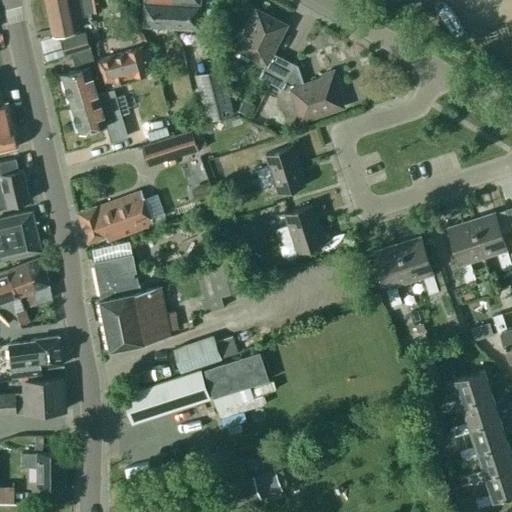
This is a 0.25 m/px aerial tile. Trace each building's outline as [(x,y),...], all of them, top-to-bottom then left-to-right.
[(75,16),(82,15),(78,0),(46,0),(52,33),(77,29),(75,16)] [(100,11),(98,0),(87,0),(90,13),(100,11)] [(170,27),(171,2),(171,0),(143,0),(142,25),(170,27)] [(199,3),(171,2),(170,27),(198,28),(199,3)] [(258,77),(269,82),(282,57),(271,52),(285,24),(256,9),(236,48),(265,63),(258,77)] [(97,93),(98,93),(95,85),(101,83),(98,71),(86,32),(62,39),(66,54),(72,52),(77,69),(62,73),(71,105),(98,97),(97,93)] [(40,59),(59,55),(55,35),(35,39),(40,59)] [(98,57),(100,65),(104,83),(106,87),(120,83),(119,79),(149,71),(142,45),(98,57)] [(282,57),(269,82),(286,91),(291,90),(301,120),(342,106),(336,88),(339,86),(334,70),(321,74),(322,78),(304,84),(297,65),(282,57)] [(233,112),(221,65),(193,73),(205,119),(233,112)] [(98,97),(71,105),(79,131),(106,123),(111,140),(127,135),(114,88),(98,93),(97,93),(98,97)] [(255,104),(242,98),(237,109),(249,115),(255,104)] [(0,150),(16,147),(11,128),(12,127),(6,102),(2,103),(2,102),(0,102),(0,150)] [(146,139),(172,130),(167,114),(169,113),(166,103),(160,105),(163,115),(140,122),(146,139)] [(197,148),(191,128),(141,145),(147,164),(197,148)] [(258,178),(298,165),(291,145),(264,154),(268,166),(255,170),(258,178)] [(0,205),(29,199),(22,168),(18,169),(15,157),(0,161),(0,205)] [(298,165),(258,178),(261,186),(274,182),(277,194),(304,185),(298,165)] [(215,197),(209,180),(190,186),(196,203),(215,197)] [(105,240),(153,223),(141,191),(97,206),(96,205),(78,212),(88,241),(104,236),(105,240)] [(277,237),(317,224),(311,204),(284,213),(287,225),(274,229),(277,237)] [(15,256),(40,251),(31,210),(0,217),(0,258),(14,255),(15,256)] [(493,214),(472,221),(482,255),(497,251),(502,269),(511,266),(506,248),(506,247),(495,212),(492,212),(493,214)] [(469,260),(482,255),(472,221),(451,227),(449,226),(447,226),(458,262),(459,262),(460,265),(452,268),(457,283),(474,277),(469,260)] [(323,244),(317,224),(277,237),(280,245),(293,241),(296,253),(298,252),(300,259),(295,260),(298,269),(316,264),(311,248),(323,244)] [(418,238),(397,245),(408,279),(421,275),(427,293),(437,289),(420,235),(418,236),(418,238)] [(408,279),(397,245),(376,252),(375,250),(373,250),(391,305),(400,302),(395,283),(408,279)] [(109,348),(170,336),(160,285),(138,289),(131,254),(94,262),(101,297),(99,297),(109,348)] [(41,256),(9,268),(13,282),(18,296),(26,294),(31,306),(51,297),(41,256)] [(13,282),(9,268),(0,271),(0,305),(1,305),(0,303),(18,296),(13,282)] [(445,287),(440,269),(433,271),(439,289),(445,287)] [(15,311),(20,325),(30,321),(25,308),(23,309),(15,311)] [(509,359),(511,358),(511,325),(506,328),(501,312),(492,315),(497,331),(500,330),(509,359)] [(479,324),(470,327),(474,338),(483,336),(479,324)] [(211,335),(173,348),(180,371),(218,358),(211,335)] [(35,339),(35,340),(8,344),(13,377),(41,373),(40,367),(62,364),(58,336),(35,339)] [(212,396),(268,378),(259,349),(203,368),(212,396)] [(461,403),(491,393),(483,368),(453,377),(459,397),(444,402),(447,410),(462,405),(461,403)] [(199,369),(150,385),(123,394),(132,422),(209,397),(199,369)] [(0,411),(64,409),(62,385),(62,378),(25,379),(25,391),(0,391),(0,411)] [(499,417),(491,393),(461,403),(462,405),(467,421),(451,426),(454,434),(470,429),(469,427),(499,417)] [(462,458),(478,453),(477,450),(506,441),(499,417),(469,427),(470,429),(475,445),(459,450),(462,458)] [(470,482),(485,477),(484,474),(511,465),(511,458),(506,441),(477,450),(478,453),(482,469),(467,474),(470,482)] [(37,451),(37,452),(21,452),(21,465),(37,465),(37,483),(64,483),(64,451),(37,451)] [(511,465),(484,474),(485,477),(490,493),(475,498),(477,506),(493,501),(493,498),(511,492),(511,465)] [(252,473),(253,476),(193,497),(198,511),(228,511),(228,508),(260,497),(282,490),(273,466),(252,473)]
